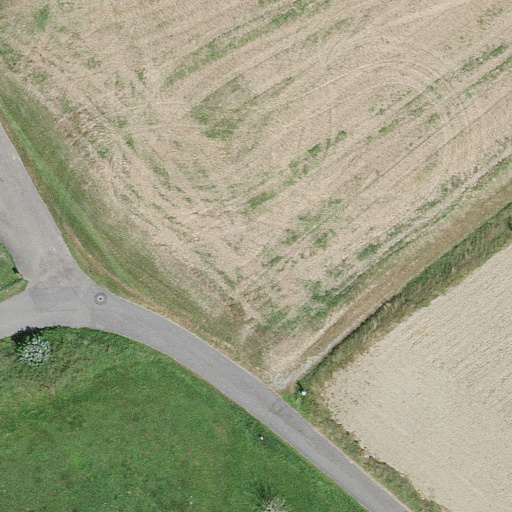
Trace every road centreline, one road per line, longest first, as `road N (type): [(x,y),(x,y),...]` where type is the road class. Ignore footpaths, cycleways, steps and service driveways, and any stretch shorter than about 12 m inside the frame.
road 1 (track): [(396,511),(259,401),(58,288)]
road 2 (track): [(259,401),(361,302),(511,186)]
road 3 (track): [(0,167),(58,288)]
